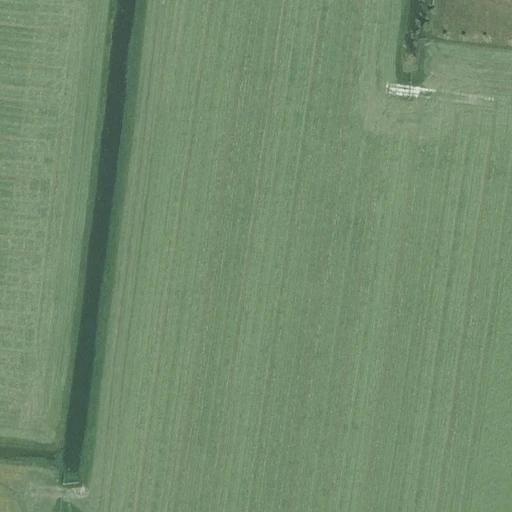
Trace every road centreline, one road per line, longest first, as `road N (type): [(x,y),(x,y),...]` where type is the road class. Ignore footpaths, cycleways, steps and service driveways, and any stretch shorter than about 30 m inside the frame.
road 1 (track): [(119,500),(181,61)]
road 2 (track): [(181,61),(511,106)]
road 3 (track): [(0,491),(119,500),(118,511)]
